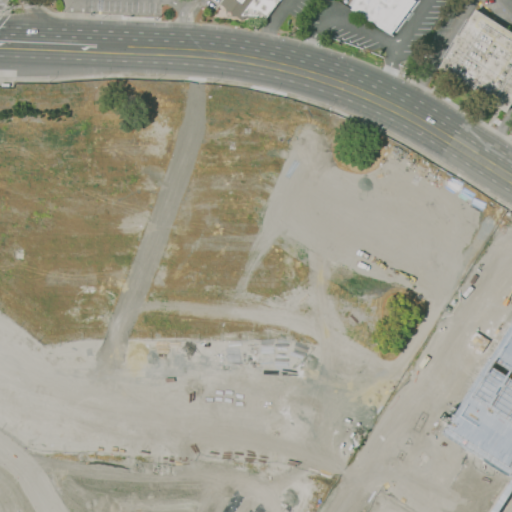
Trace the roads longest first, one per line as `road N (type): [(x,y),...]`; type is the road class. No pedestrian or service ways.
road 1 (residential): [(334,511),(511,236)]
road 2 (primary): [(427,126),(373,96),(281,66),(126,49)]
